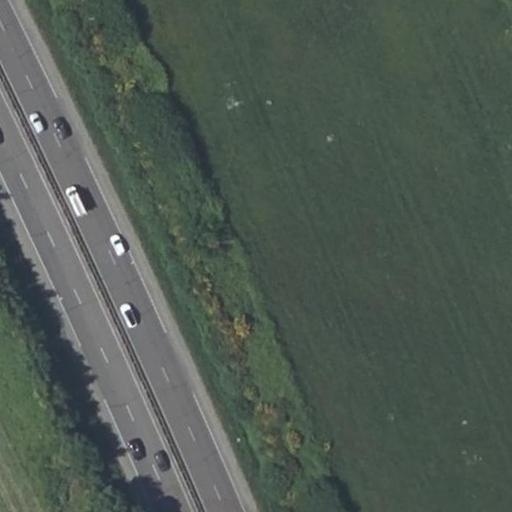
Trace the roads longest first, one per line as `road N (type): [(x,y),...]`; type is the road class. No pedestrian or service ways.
road 1 (trunk): [(225,511),(0,22)]
road 2 (trunk): [(0,131),(173,511)]
